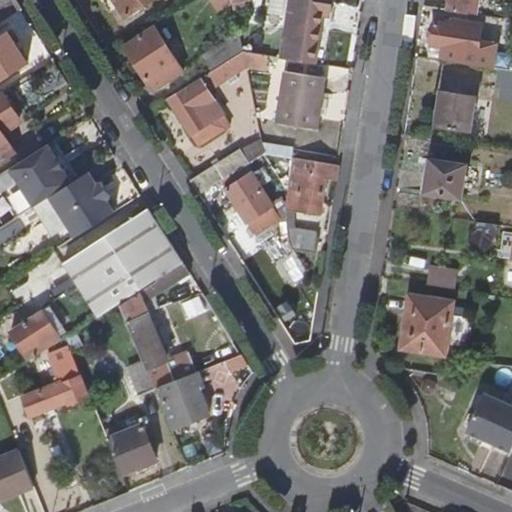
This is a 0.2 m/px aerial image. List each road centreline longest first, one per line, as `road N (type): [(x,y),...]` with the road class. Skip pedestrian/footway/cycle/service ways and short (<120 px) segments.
road 1 (residential): [(45,0),(301,399)]
road 2 (residential): [(335,390),(393,0)]
road 3 (residential): [(145,511),(284,456)]
road 4 (residential): [(373,461),(495,511)]
